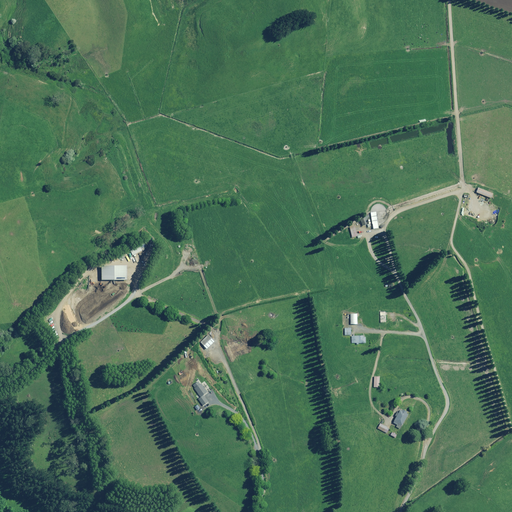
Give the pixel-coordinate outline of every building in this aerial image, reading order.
[(394,208),(395,210),(457,189),(456,187),(394,208)] [(486,199),(487,197),(491,198),(493,194),(478,188),(476,192),(475,195),(486,199)] [(142,250),(139,245),(130,250),(133,255),(142,250)] [(127,280),(127,265),(101,265),(101,280),(127,280)] [(212,339),(208,335),(200,343),(204,346),(212,339)] [(351,336),(351,343),(356,343),(356,345),(358,345),(358,343),(365,343),(365,337),(363,337),(363,336),(351,336)] [(211,358),(209,359),(220,378),(222,376),(211,358)] [(208,392),(199,381),(193,385),(195,388),(194,388),(201,397),(198,399),(203,406),(208,402),(203,395),(208,392)] [(406,413),(407,412),(403,410),(402,411),(400,410),(398,413),(397,412),(395,416),(396,417),(393,423),(397,425),(396,427),(400,429),(408,414),(406,413)] [(389,428),(380,424),(378,428),(386,433),(389,428)]
